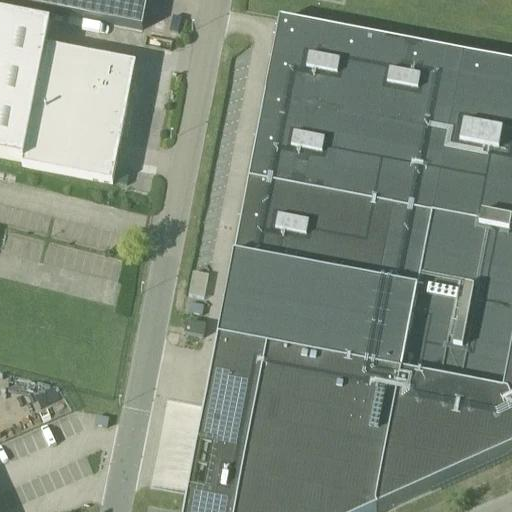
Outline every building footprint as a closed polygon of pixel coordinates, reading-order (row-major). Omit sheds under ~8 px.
[(0,0),(0,4),(63,17),(65,0),(0,0)] [(141,32),(147,0),(65,0),(63,17),(141,32)] [(135,68),(44,50),(49,27),(0,17),(0,159),(22,165),(21,169),(112,187),(135,68)] [(220,329),(217,347),(184,511),(387,511),(391,510),(400,506),(410,502),(419,498),(428,494),(438,489),(447,485),(456,481),(466,477),(475,473),(484,468),(494,464),(503,460),(511,456),(511,67),(504,66),(486,63),(469,59),(451,56),(433,52),(416,49),(398,46),(380,42),(363,39),(345,35),(328,32),(310,29),(292,25),(278,28),(274,48),(271,68),(267,88),(263,108),(259,128),(255,148),(251,169),(247,189),(243,209),(240,229),(236,249),(232,269),(228,289),(224,309),(220,329)] [(193,275),(188,298),(203,301),(208,278),(193,275)] [(190,306),(188,315),(201,318),(203,308),(190,306)] [(204,328),(186,325),(183,337),(202,340),(204,328)] [(97,418),(95,427),(105,429),(107,430),(109,421),(106,420),(97,418)]
